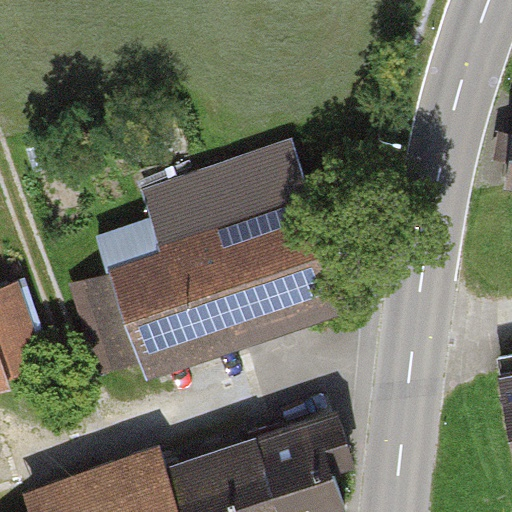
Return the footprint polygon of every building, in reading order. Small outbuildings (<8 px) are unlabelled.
[(291,128),(137,181),(157,239),(73,268),(106,366),(138,355),(142,369),(350,298),(291,128)] [(78,154),(33,171),(53,223),(98,205),(78,154)] [(21,267),(0,274),(0,375),(53,356),(21,267)] [(511,377),(498,381),(511,445),(511,377)] [(347,443),(333,400),(165,457),(157,433),(17,481),(28,511),(23,511),(335,511),(348,508),(328,449),(347,443)]
